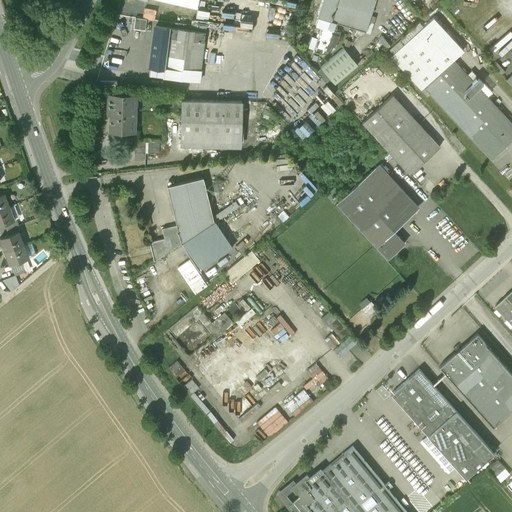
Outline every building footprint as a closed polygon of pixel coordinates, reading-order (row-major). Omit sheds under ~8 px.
[(132,0),(130,11),(139,13),(142,2),(134,0),(132,0)] [(375,0),(322,0),(317,17),(318,17),(315,25),(321,27),(334,31),(336,23),(366,32),(375,0)] [(132,15),(130,26),(147,29),(149,19),(132,15)] [(464,50),(434,17),(390,57),(420,90),(423,87),(491,160),(511,140),(511,123),(511,124),(478,88),(483,84),(471,71),(467,75),(453,60),(464,50)] [(489,42),(497,50),(511,36),(511,26),(509,23),(489,42)] [(155,26),(148,76),(163,77),(169,28),(155,26)] [(334,31),(321,27),(313,53),(323,56),(324,51),(330,52),(335,49),(340,33),(334,31)] [(204,32),(169,28),(163,77),(198,82),(204,32)] [(342,49),(320,68),(334,85),(357,66),(342,49)] [(132,95),(107,94),(107,113),(110,113),(110,131),(134,131),(135,107),(132,107),(132,95)] [(438,147),(391,95),(361,122),(409,174),(438,147)] [(241,101),(181,99),(180,139),(240,141),(241,101)] [(330,114),(338,108),(330,99),(322,105),(330,114)] [(307,137),(310,133),(302,126),(298,130),(307,137)] [(146,141),(134,141),(134,158),(145,159),(146,141)] [(161,151),(161,141),(148,141),(148,151),(161,151)] [(371,170),(337,201),(333,196),(338,192),(333,187),(325,194),(375,248),(393,231),(411,214),(371,170)] [(203,177),(167,186),(177,225),(162,229),(164,238),(150,242),(154,260),(181,243),(213,221),(203,177)] [(7,185),(0,187),(0,194),(4,193),(9,191),(7,185)] [(0,194),(0,209),(9,206),(7,199),(4,200),(2,194),(4,194),(4,193),(0,194)] [(9,206),(0,209),(0,224),(5,223),(14,220),(14,218),(11,219),(9,214),(12,213),(9,206)] [(14,220),(5,223),(7,228),(19,224),(17,218),(14,220)] [(213,221),(181,243),(199,270),(232,247),(214,221),(213,221)] [(19,224),(7,228),(10,234),(19,231),(21,230),(19,224)] [(10,234),(0,238),(3,245),(1,246),(3,252),(24,244),(21,237),(19,238),(17,232),(19,231),(10,234)] [(393,231),(375,248),(386,260),(404,243),(393,231)] [(24,244),(3,252),(6,258),(7,257),(10,265),(11,264),(23,260),(37,255),(31,241),(24,244)] [(234,283),(262,259),(254,248),(226,273),(234,283)] [(23,260),(11,264),(16,276),(27,271),(23,260)] [(6,279),(12,289),(20,284),(14,274),(6,279)] [(213,321),(204,309),(230,290),(227,285),(223,287),(223,286),(170,326),(177,335),(200,317),(213,335),(234,320),(227,311),(213,321)] [(511,290),(496,305),(511,323),(511,290)] [(244,303),(249,310),(237,318),(242,324),(258,313),(248,299),(244,303)] [(332,310),(325,318),(329,322),(336,313),(332,310)] [(249,321),(255,332),(264,328),(259,317),(249,321)] [(273,328),(279,339),(295,330),(288,319),(273,328)] [(335,331),(326,338),(341,357),(359,342),(353,334),(343,342),(335,331)] [(511,409),(511,373),(477,333),(462,346),(475,362),(453,382),(492,427),(511,409)] [(188,354),(203,372),(214,364),(210,359),(221,350),(210,337),(188,354)] [(462,346),(439,367),(453,382),(475,362),(462,346)] [(170,366),(181,376),(188,368),(177,358),(170,366)] [(309,388),(319,381),(321,384),(330,378),(319,363),(309,369),(315,378),(306,384),(309,388)] [(493,454),(419,368),(390,393),(415,422),(419,426),(423,431),(465,479),(493,454)] [(244,417),(259,400),(243,386),(238,391),(232,386),(222,397),(244,417)] [(305,388),(287,404),(295,413),(313,397),(305,388)] [(281,413),(276,407),(260,420),(264,426),(281,413)] [(419,434),(423,431),(419,426),(415,422),(414,423),(411,425),(419,434)] [(405,511),(353,446),(300,489),(305,497),(298,503),(305,511),(405,511)]
